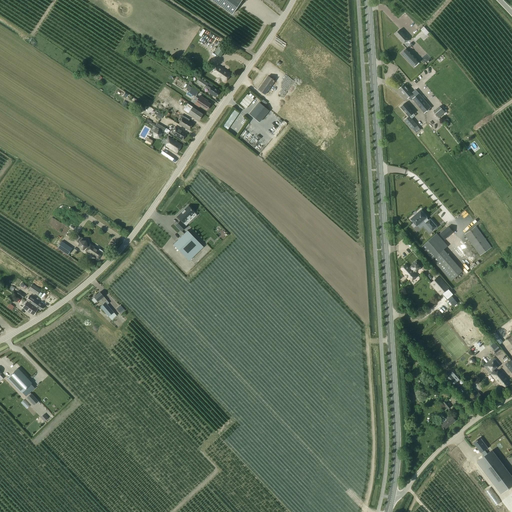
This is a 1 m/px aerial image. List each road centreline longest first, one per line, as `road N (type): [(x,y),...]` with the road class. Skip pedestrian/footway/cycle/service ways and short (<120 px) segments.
road 1 (secondary): [(392,498),(395,403),(368,0)]
road 2 (unclassified): [(0,340),(78,290),(124,245),(293,0)]
road 3 (unclassified): [(392,498),(461,434),(511,401)]
